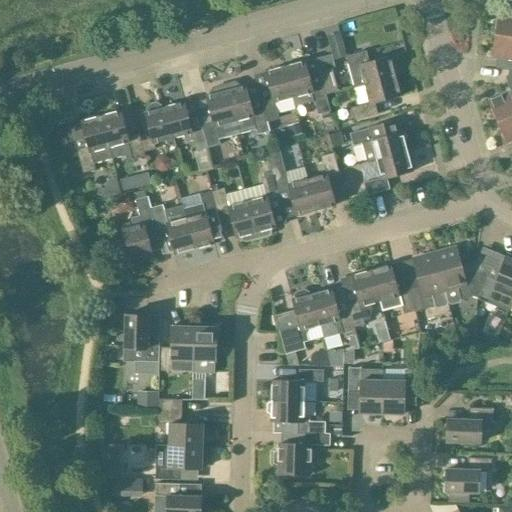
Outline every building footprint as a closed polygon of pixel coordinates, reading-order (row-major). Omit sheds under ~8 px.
[(511,12),(498,11),(495,35),(499,35),(511,36),(511,12)] [(347,55),(341,34),(328,38),(334,59),(347,55)] [(511,36),(499,35),(496,58),(511,59),(511,36)] [(391,56),(370,62),(367,51),(346,56),(354,88),(365,85),(365,84),(396,76),(391,56)] [(306,61),(285,67),(294,98),(293,98),(295,107),(315,102),(318,115),(331,111),(326,95),(323,84),(312,87),(306,61)] [(294,98),(285,67),(265,72),(272,98),(262,101),(264,109),(267,122),(280,118),(275,103),(293,98),(294,98)] [(322,70),(320,71),(323,84),(326,95),(336,92),(338,92),(332,68),(322,70)] [(508,84),(511,91),(488,101),(498,123),(501,122),(511,116),(511,70),(509,70),(508,84)] [(365,84),(365,85),(370,103),(352,108),(355,121),(378,114),(375,104),(401,96),(396,76),(365,84)] [(235,81),(224,84),(237,134),(256,128),(258,134),(270,131),(267,122),(264,109),(253,111),(246,85),(240,87),(239,83),(235,81)] [(213,122),(202,125),(209,148),(221,145),(219,139),(237,134),(224,84),(213,87),(211,91),(212,95),(206,96),(213,122)] [(151,138),(141,141),(144,152),(156,149),(155,144),(173,139),(165,107),(162,108),(161,104),(157,102),(147,105),(146,108),(147,112),(145,113),(151,138)] [(209,148),(202,125),(192,128),(185,102),(165,107),(173,139),(192,134),(197,152),(209,148)] [(121,111),(101,116),(112,158),(125,155),(127,162),(145,157),(144,152),(141,141),(139,134),(128,136),(121,111)] [(81,121),(88,148),(77,150),(84,174),(96,170),(94,163),(112,158),(101,116),(81,121)] [(511,116),(501,122),(510,142),(511,141),(511,116)] [(376,160),(408,151),(402,132),(376,138),(373,128),(350,134),(354,146),(362,144),(367,162),(376,160)] [(289,184),(288,179),(279,144),(266,148),(274,175),(279,193),(289,190),(296,216),(316,211),(307,180),(289,184)] [(408,151),(376,160),(382,178),(364,183),(367,196),(390,189),(387,179),(413,172),(408,151)] [(307,180),(316,211),(336,205),(329,179),(340,177),(334,153),(321,157),(326,175),(307,180)] [(149,170),(120,178),(123,189),(152,181),(149,170)] [(266,197),(248,202),(258,239),(269,236),(271,233),(270,229),(276,227),(269,201),(280,199),(279,193),(274,175),(262,179),(266,197)] [(258,239),(248,202),(229,207),(224,189),(212,192),(219,215),(229,212),(236,238),(242,237),(243,240),(246,242),(258,239)] [(130,218),(133,227),(123,230),(131,260),(152,255),(145,229),(155,226),(151,208),(148,197),(147,197),(144,190),(134,193),(140,215),(130,218)] [(200,195),(202,203),(184,208),(186,218),(194,249),(215,244),(208,218),(219,215),(212,192),(200,195)] [(163,205),(151,208),(155,226),(157,231),(168,229),(175,255),(194,249),(186,218),(182,205),(164,210),(163,205)] [(456,248),(435,253),(448,303),(448,302),(451,304),(460,301),(461,300),(473,297),(477,298),(486,276),(475,271),(463,274),(456,248)] [(409,288),(415,312),(416,312),(435,307),(438,308),(446,305),(448,303),(435,253),(414,259),(421,286),(410,289),(409,288)] [(486,276),(477,298),(496,306),(501,294),(511,298),(511,256),(507,255),(497,281),(486,276)] [(392,265),(371,270),(380,302),(383,310),(402,305),(404,315),(415,312),(409,288),(399,291),(392,265)] [(380,302),(371,270),(351,276),(358,302),(348,305),(350,312),(354,328),(365,325),(364,321),(370,319),(373,309),(372,304),(380,302)] [(332,289),(312,294),(320,326),(332,323),(337,327),(339,334),(343,332),(345,338),(347,338),(351,350),(360,348),(356,335),(354,328),(350,312),(339,315),(332,289)] [(299,326),(288,329),(279,331),(285,355),(306,349),(304,343),(309,341),(306,330),(320,326),(312,294),(309,295),(308,292),(305,290),(297,292),(295,295),(296,299),(292,300),(299,326)] [(126,315),(125,348),(124,360),(135,361),(137,373),(159,373),(159,372),(160,348),(160,337),(148,337),(148,316),(126,315)] [(172,348),(160,348),(159,372),(193,372),(193,360),(194,327),(172,326),(172,348)] [(217,328),(194,327),(193,360),(204,361),(204,373),(215,373),(215,361),(216,361),(217,328)] [(331,366),(327,350),(312,354),(310,358),(312,366),(331,366)] [(344,350),(327,350),(331,366),(344,366),(344,350)] [(382,369),(361,368),(349,368),(348,392),(360,392),(360,414),(382,414),(382,381),(382,369)] [(404,381),(382,381),(382,414),(404,415),(404,405),(416,405),(417,394),(417,370),(405,369),(404,381)] [(272,401),(304,402),(305,382),(323,382),(324,371),(300,370),(299,381),(272,381),(272,401)] [(157,409),(157,388),(138,388),(138,409),(157,409)] [(158,411),(182,412),(182,400),(158,399),(158,411)] [(304,402),(272,401),(272,402),(268,404),(268,412),(272,414),(271,422),(298,423),(298,434),(306,434),(325,434),(325,422),(309,422),(309,416),(304,416),(304,402)] [(480,443),(481,421),(493,421),(493,409),(470,408),(469,420),(448,419),(447,442),(480,443)] [(158,411),(158,424),(158,426),(169,436),(169,445),(169,446),(202,447),(203,425),(182,424),(182,412),(158,411)] [(306,434),(306,445),(279,444),(279,452),(276,452),(274,454),(274,463),(276,465),(279,465),(278,474),(315,474),(315,469),(311,465),(311,445),(330,446),(330,434),(325,434),(306,434)] [(157,445),(157,456),(156,480),(180,480),(180,468),(202,469),(202,447),(169,446),(169,445),(157,445)] [(469,502),(470,493),(479,493),(480,471),(492,471),(492,459),(468,458),(468,470),(446,469),(445,492),(449,492),(449,502),(469,502)] [(143,497),(144,479),(113,479),(112,496),(143,497)] [(156,484),(156,496),(154,496),(154,511),(200,511),(201,497),(180,496),(180,484),(156,484)]
